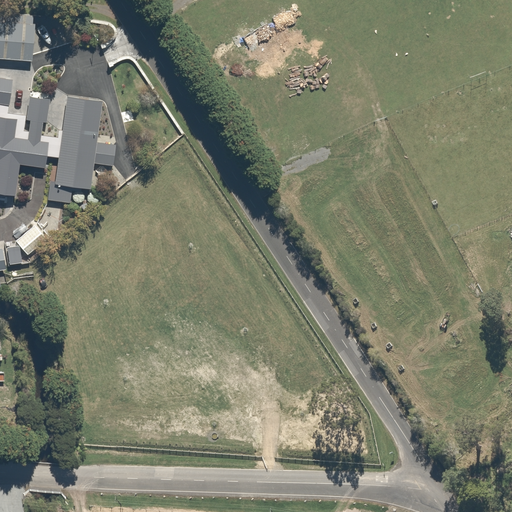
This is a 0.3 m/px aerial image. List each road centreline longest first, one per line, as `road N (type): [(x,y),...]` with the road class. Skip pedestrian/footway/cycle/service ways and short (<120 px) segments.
road 1 (residential): [(433,480),(119,0)]
road 2 (residential): [(433,480),(419,489),(0,472)]
